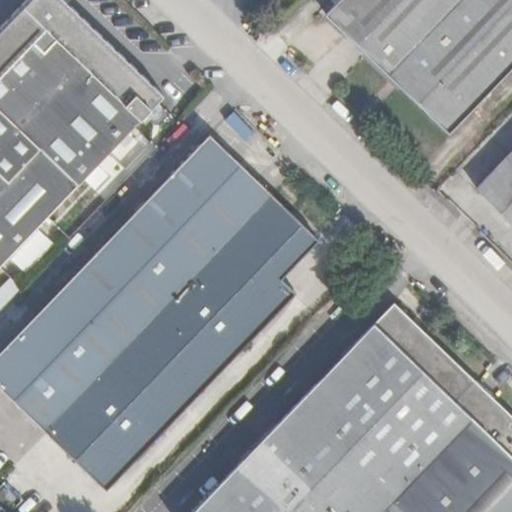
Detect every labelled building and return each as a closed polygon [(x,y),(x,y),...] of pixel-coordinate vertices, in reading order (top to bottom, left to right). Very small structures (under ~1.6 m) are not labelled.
[(60,0),(24,0),(0,26),(0,265),(162,97),(60,0)] [(511,0),(339,0),(327,13),(449,131),(511,64),(511,0)] [(280,278),(318,239),(211,135),(0,352),(0,385),(106,488),(294,292),(280,278)] [(133,144),(88,191),(98,202),(144,154),(133,144)] [(511,152),(477,189),(511,221),(511,152)] [(351,255),(336,270),(355,288),(369,272),(351,255)] [(511,511),(511,417),(394,304),(193,511),(511,511)]
